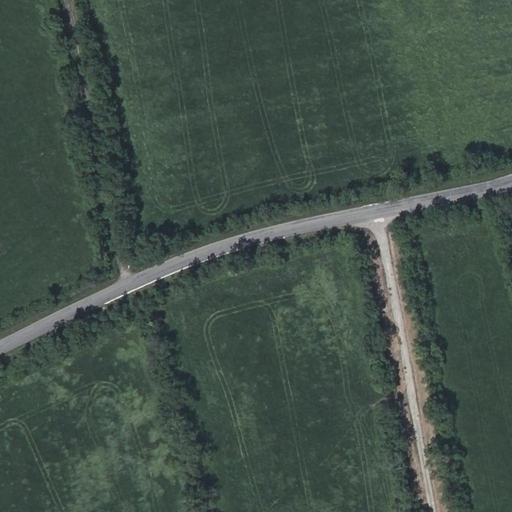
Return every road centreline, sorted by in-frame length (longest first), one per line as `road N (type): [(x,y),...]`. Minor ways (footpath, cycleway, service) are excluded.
road 1 (tertiary): [(0,346),(213,249),(511,182)]
road 2 (track): [(375,213),(432,511)]
road 3 (track): [(121,286),(64,0)]
